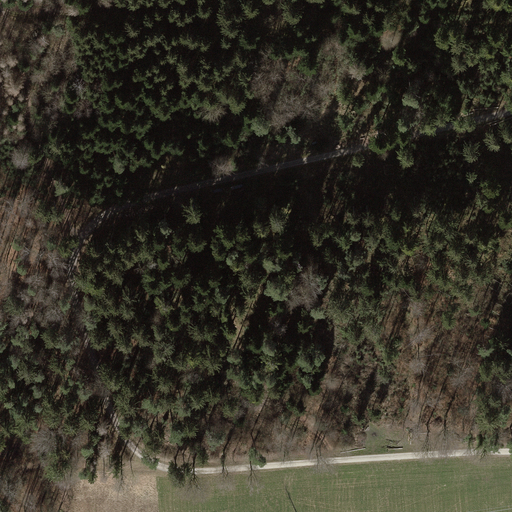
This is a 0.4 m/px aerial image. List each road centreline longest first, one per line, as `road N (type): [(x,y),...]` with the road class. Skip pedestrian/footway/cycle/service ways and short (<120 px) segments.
road 1 (track): [(511,453),(181,473),(152,468),(110,412),(74,296),(74,248)]
road 2 (track): [(511,112),(134,200),(97,218),(74,248)]
road 3 (track): [(153,0),(47,11),(1,3)]
